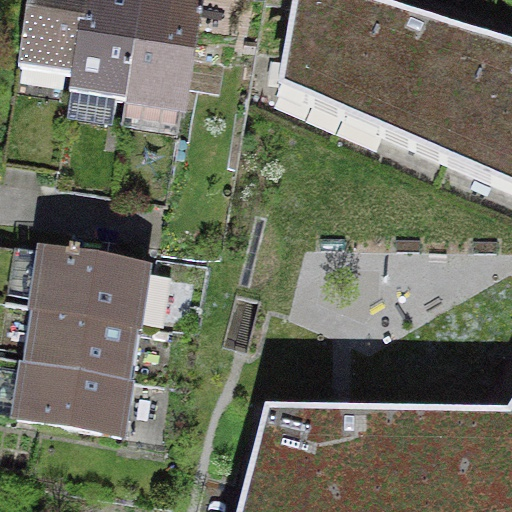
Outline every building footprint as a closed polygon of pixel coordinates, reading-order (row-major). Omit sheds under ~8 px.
[(28,0),(16,72),(73,82),(87,0),(28,0)] [(70,101),(126,111),(144,0),(87,0),(73,82),(70,101)] [(201,9),(151,0),(144,0),(126,111),(182,120),(201,9)] [(511,48),(357,0),(295,0),(279,96),(511,197),(511,48)] [(22,251),(14,306),(140,326),(148,271),(22,251)] [(14,306),(5,364),(131,383),(140,326),(14,306)] [(0,424),(122,444),(131,383),(5,364),(0,396),(0,424)] [(511,511),(511,409),(508,417),(266,413),(240,511),(511,511)]
